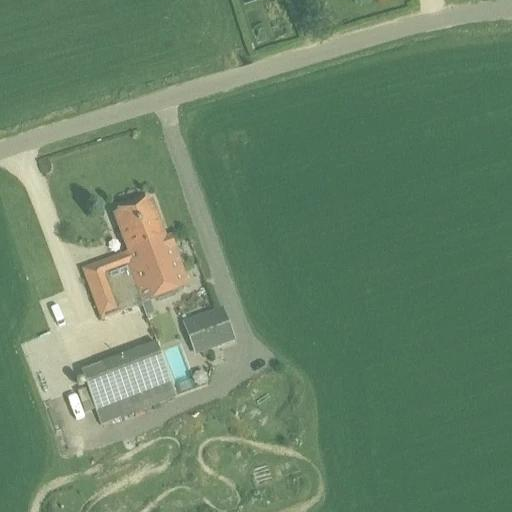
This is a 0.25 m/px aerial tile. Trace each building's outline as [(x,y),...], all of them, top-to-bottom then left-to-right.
[(83,271),(101,319),(189,287),(170,237),(165,239),(152,203),(115,216),(129,254),(83,271)] [(71,312),(77,329),(86,326),(80,308),(71,312)] [(185,324),(196,354),(233,340),(221,310),(185,324)] [(42,357),(59,353),(56,338),(38,342),(42,357)] [(80,374),(100,427),(177,397),(156,345),(80,374)]
